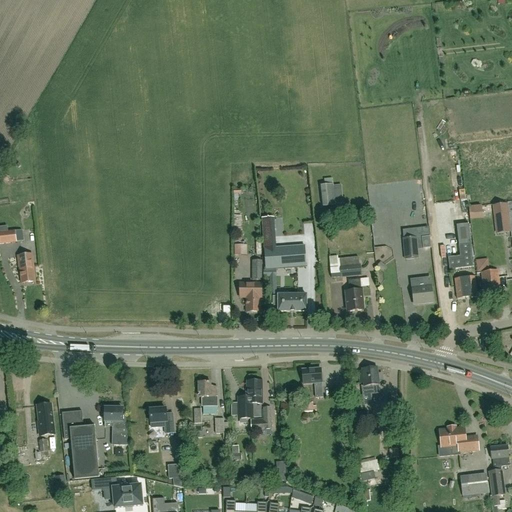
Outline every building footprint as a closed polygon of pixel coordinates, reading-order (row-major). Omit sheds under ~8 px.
[(336,206),(335,199),(343,198),(341,185),(334,186),(334,185),(333,185),(332,179),(324,180),(325,186),(321,186),(323,208),(336,206)] [(483,204),(470,205),(471,217),(483,217),(483,204)] [(507,204),(493,206),(496,235),(511,233),(507,204)] [(274,218),(263,218),(264,226),(274,226),(274,218)] [(470,243),(469,223),(457,224),(458,244),(470,243)] [(8,227),(0,227),(0,245),(17,244),(16,231),(8,232),(8,227)] [(423,249),(431,248),(430,237),(422,238),(423,249)] [(405,260),(418,259),(416,238),(403,239),(405,260)] [(268,249),(265,250),(264,250),(266,270),(306,267),(304,247),(303,239),(302,239),(281,240),(268,241),(268,249)] [(499,251),(498,240),(487,241),(488,252),(499,251)] [(448,258),(449,270),(473,267),(470,243),(458,245),(460,256),(448,258)] [(30,256),(26,257),(18,257),(19,267),(20,267),(22,284),(35,282),(33,266),(31,266),(30,256)] [(358,258),(338,260),(337,257),(329,257),(331,279),(361,276),(360,266),(359,266),(358,258)] [(261,262),(252,262),(252,281),(261,281),(261,262)] [(481,268),(482,273),(484,296),(500,294),(496,266),(481,268)] [(477,297),(474,277),(455,280),(457,299),(477,297),(477,296),(477,297)] [(369,287),(369,284),(368,279),(360,280),(352,281),(354,292),(345,292),(348,313),(363,311),(361,291),(361,288),(369,287)] [(239,299),(246,299),(247,312),(259,312),(259,299),(262,299),(262,283),(239,284),(239,299)] [(414,305),(433,303),(431,287),(412,289),(414,305)] [(306,312),(306,296),(278,296),(278,312),(306,312)] [(361,387),(362,396),(363,406),(373,404),(371,395),(379,394),(378,385),(379,385),(379,381),(382,381),(381,374),(378,374),(377,369),(377,368),(362,370),(362,371),(362,370),(364,387),(361,387)] [(322,399),(322,393),(321,384),(322,384),(321,369),(302,370),(303,385),(315,384),(316,399),(322,399)] [(345,382),(358,382),(358,369),(345,369),(345,382)] [(254,420),(254,405),(261,405),(261,387),(258,387),(258,382),(247,382),(248,398),(237,398),(238,421),(254,420)] [(197,392),(197,396),(199,397),(199,398),(202,398),(202,407),(203,407),(203,416),(217,416),(217,407),(217,388),(210,388),(210,383),(199,383),(199,391),(197,392)] [(304,412),(317,411),(316,407),(313,407),(313,403),(304,404),(304,412)] [(382,416),(384,415),(385,418),(394,417),(394,414),(393,403),(381,405),(382,416)] [(40,437),(54,435),(51,405),(37,407),(39,423),(38,423),(40,437)] [(113,422),(113,435),(113,437),(127,437),(125,416),(122,416),(122,409),(122,410),(118,410),(118,407),(102,407),(102,415),(105,415),(105,422),(113,422)] [(166,409),(150,411),(151,424),(151,429),(159,428),(164,428),(165,435),(174,434),(173,414),(166,415),(166,409)] [(82,412),(62,414),(64,441),(70,440),(74,480),(99,478),(94,427),(83,428),(82,412)] [(223,419),(215,420),(216,435),(223,434),(223,440),(230,440),(229,434),(229,423),(224,423),(223,419)] [(251,421),(251,431),(272,430),(271,420),(251,421)] [(28,424),(19,424),(20,437),(29,437),(28,424)] [(464,430),(440,432),(441,447),(437,447),(438,458),(459,456),(459,453),(478,451),(477,439),(465,440),(464,430)] [(40,453),(35,454),(36,461),(41,460),(41,457),(49,457),(48,452),(47,441),(39,442),(39,445),(40,453)] [(500,502),(499,497),(505,496),(502,471),(501,471),(502,467),(509,466),(508,447),(490,448),(491,459),(493,459),(494,468),(494,472),(489,473),(492,496),(490,497),(492,511),(502,511),(502,506),(505,505),(504,501),(500,502)] [(397,463),(396,458),(399,458),(398,449),(391,450),(392,456),(390,456),(390,459),(386,460),(387,464),(397,463)] [(375,480),(374,473),(380,471),(377,460),(358,465),(360,476),(362,483),(375,480)] [(286,462),(277,463),(278,482),(287,481),(286,462)] [(168,466),(169,480),(173,479),(174,487),(183,489),(184,489),(182,465),(168,466)] [(489,494),(486,474),(460,478),(463,500),(475,499),(475,496),(489,494)] [(115,478),(92,480),(93,490),(102,490),(104,492),(105,498),(114,497),(115,509),(143,506),(141,486),(116,489),(115,478)] [(165,511),(165,505),(164,499),(153,500),(153,511),(178,511),(179,510),(165,511)] [(315,499),(313,506),(321,508),(323,500),(315,499)] [(235,511),(236,506),(236,502),(226,502),(225,511),(235,511)] [(256,511),(266,511),(267,504),(257,503),(257,507),(256,511)]
